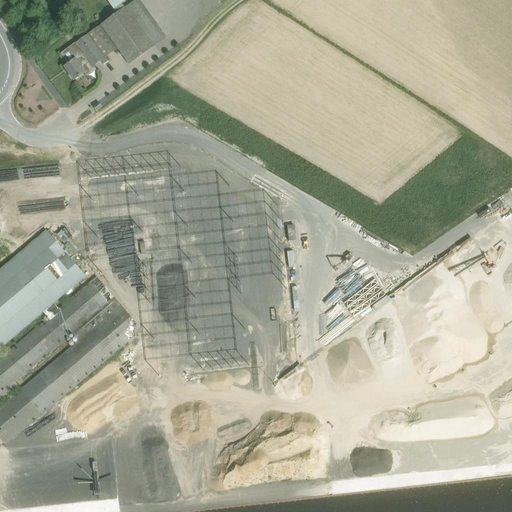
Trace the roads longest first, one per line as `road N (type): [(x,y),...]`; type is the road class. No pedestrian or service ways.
road 1 (unknown): [(0,254),(103,169),(251,375)]
road 2 (unknown): [(251,375),(508,183),(511,189)]
road 3 (unknown): [(282,416),(278,437),(191,473),(0,506)]
road 4 (unknown): [(282,416),(400,378),(511,377)]
road 5 (track): [(73,133),(238,0)]
